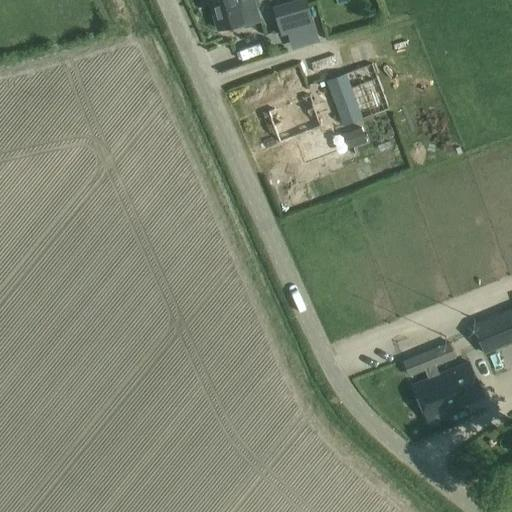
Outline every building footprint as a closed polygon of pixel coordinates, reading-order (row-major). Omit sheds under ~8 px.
[(209,0),(218,29),(243,22),(244,25),(260,20),(254,0),(209,0)] [(307,6),(277,16),(281,31),(312,22),(307,6)] [(354,62),(374,56),(371,47),(351,53),(354,62)] [(372,63),(327,80),(344,125),(389,108),(372,63)] [(309,94),(268,110),(280,143),(322,128),(309,94)] [(342,126),(348,145),(365,139),(360,121),(342,126)] [(424,164),(419,151),(405,156),(411,169),(424,164)] [(511,308),(473,325),(484,353),(511,340),(511,308)] [(455,357),(449,342),(419,354),(425,368),(455,357)] [(445,410),(453,407),(482,395),(468,361),(413,384),(429,422),(447,414),(445,410)]
